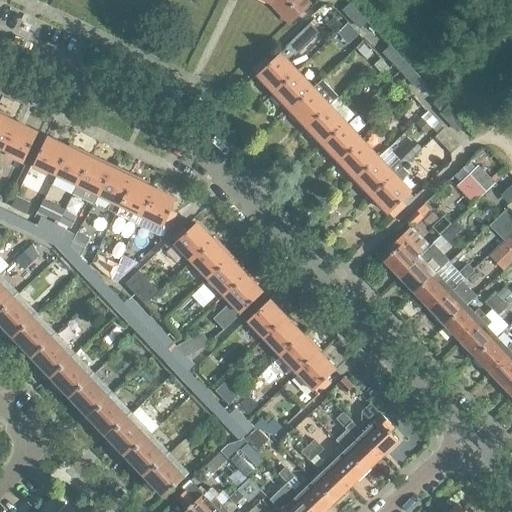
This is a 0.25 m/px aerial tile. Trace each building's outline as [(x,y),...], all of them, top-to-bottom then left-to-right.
[(271,0),(271,2),(290,22),(309,4),(305,0),(271,0)] [(350,4),(343,10),(352,19),(361,28),(367,22),(350,4)] [(286,49),(280,54),(287,62),(315,36),(306,27),(284,47),(286,49)] [(358,48),(357,49),(367,60),(372,55),(373,54),(363,43),(358,48)] [(390,46),(384,52),(401,70),(407,64),(390,46)] [(267,59),(254,71),(273,92),(295,71),(287,62),(280,54),(271,62),(267,59)] [(407,64),(401,70),(418,89),(425,83),(407,64)] [(274,93),(272,95),(288,111),(312,88),(295,71),(273,92),(274,93)] [(312,88),(288,111),(304,128),(328,106),(338,96),(322,78),(312,88)] [(328,106),(304,128),(322,147),(346,125),(328,106)] [(442,113),(440,114),(449,123),(456,116),(448,107),(442,113)] [(0,112),(0,148),(2,150),(15,123),(11,121),(8,120),(10,117),(0,112)] [(430,114),(424,119),(432,127),(437,122),(438,121),(430,113),(430,114)] [(456,116),(449,123),(457,133),(465,126),(456,116)] [(15,123),(2,150),(9,153),(8,154),(24,162),(38,134),(15,123)] [(346,125),(322,147),(338,164),(362,142),(346,125)] [(444,128),(435,137),(451,154),(460,145),(444,128)] [(34,166),(33,166),(48,173),(49,171),(55,175),(68,148),(65,147),(47,138),(47,139),(34,166)] [(362,142),(338,164),(354,182),(360,177),(379,159),(362,142)] [(68,148),(55,175),(77,185),(91,156),(69,145),(68,148)] [(360,177),(354,182),(365,192),(367,190),(373,197),(394,177),(395,176),(403,168),(405,166),(389,149),(379,159),(360,177)] [(77,185),(72,194),(95,205),(99,196),(113,166),(91,156),(77,185)] [(113,166),(99,196),(112,202),(108,210),(116,214),(121,206),(135,177),(113,166)] [(394,177),(373,197),(393,218),(406,205),(402,201),(411,193),(402,183),(410,175),(403,168),(395,176),(394,177)] [(478,168),(462,184),(478,201),(495,185),(478,168)] [(121,206),(116,214),(138,225),(142,216),(155,190),(150,188),(147,186),(149,183),(135,177),(121,206)] [(155,190),(142,216),(168,228),(176,213),(172,211),(177,200),(155,190)] [(44,199),(38,211),(59,221),(65,208),(44,199)] [(0,207),(0,218),(8,223),(13,214),(0,207)] [(417,211),(408,220),(414,226),(423,217),(417,211)] [(13,214),(8,223),(22,230),(27,220),(13,214)] [(40,218),(37,225),(40,227),(54,233),(57,226),(40,218)] [(27,220),(22,230),(36,236),(40,227),(37,225),(27,220)] [(184,228),(173,240),(191,260),(212,241),(196,224),(188,232),(184,228)] [(57,226),(54,233),(62,237),(65,231),(65,230),(57,226)] [(391,255),(385,261),(402,279),(412,269),(410,266),(424,253),(427,250),(431,246),(412,226),(405,233),(390,248),(393,251),(391,253),(390,254),(391,254),(391,255)] [(40,227),(36,236),(49,243),(54,233),(40,227)] [(54,233),(49,243),(54,245),(55,246),(61,252),(69,245),(71,247),(74,240),(76,236),(66,231),(65,231),(62,237),(54,233)] [(511,235),(499,248),(498,248),(511,262),(511,235)] [(412,269),(402,279),(415,293),(437,273),(450,261),(443,253),(440,250),(447,243),(441,236),(431,246),(427,250),(424,253),(410,266),(412,269)] [(212,241),(191,260),(208,278),(231,256),(215,239),(212,241)] [(74,240),(71,247),(79,256),(81,257),(86,246),(74,240)] [(69,245),(61,252),(71,263),(79,256),(71,247),(69,245)] [(97,254),(93,262),(99,268),(104,272),(113,279),(119,265),(97,254)] [(79,256),(71,263),(82,274),(90,267),(81,258),(81,257),(79,256)] [(119,265),(113,279),(119,283),(140,263),(124,256),(119,265)] [(231,256),(208,278),(225,296),(248,274),(239,265),(231,256)] [(468,264),(458,273),(465,280),(474,271),(468,264)] [(90,267),(82,274),(92,285),(100,278),(90,267)] [(139,271),(125,284),(145,305),(159,292),(139,271)] [(437,273),(415,293),(429,308),(440,298),(443,301),(458,286),(451,279),(447,283),(438,273),(437,273)] [(1,274),(0,275),(0,313),(20,294),(1,274)] [(231,303),(214,319),(224,330),(241,313),(262,293),(256,287),(258,285),(248,274),(225,296),(231,303)] [(100,278),(92,285),(103,296),(111,289),(100,278)] [(440,298),(429,308),(446,325),(468,305),(477,296),(463,282),(458,286),(443,301),(440,298)] [(111,289),(103,296),(113,307),(121,300),(111,289)] [(20,294),(0,313),(0,321),(9,331),(15,337),(39,315),(20,294)] [(495,294),(486,302),(492,309),(502,300),(495,294)] [(130,296),(123,302),(131,311),(136,316),(142,310),(130,296)] [(121,300),(113,307),(124,318),(131,311),(123,302),(121,300)] [(269,300),(248,320),(266,339),(290,317),(278,305),(276,306),(269,300)] [(502,300),(492,309),(498,315),(508,307),(502,300)] [(468,305),(446,325),(462,343),(473,333),(470,330),(486,315),(479,309),(475,313),(468,305)] [(142,310),(136,316),(142,322),(150,330),(156,324),(142,310)] [(131,311),(124,318),(134,329),(142,322),(136,316),(131,311)] [(39,315),(15,337),(28,351),(34,357),(58,335),(39,315)] [(473,333),(462,343),(476,357),(498,337),(488,326),(492,322),(486,315),(470,330),(473,333)] [(290,317),(266,339),(282,356),(306,334),(290,317)] [(142,322),(134,329),(137,332),(145,340),(152,333),(150,330),(142,322)] [(156,324),(150,330),(152,333),(159,340),(165,334),(156,324)] [(173,342),(167,348),(173,355),(180,361),(186,356),(209,344),(203,332),(176,345),(173,342)] [(152,333),(145,340),(155,351),(163,344),(159,340),(152,333)] [(165,334),(159,340),(163,344),(167,348),(173,342),(165,334)] [(306,334),(282,356),(298,372),(319,353),(321,351),(306,334)] [(58,335),(34,357),(47,372),(52,377),(76,355),(58,335)] [(498,337),(476,357),(490,372),(500,362),(503,365),(511,356),(511,343),(508,347),(498,337)] [(163,344),(155,351),(166,362),(173,355),(167,348),(163,344)] [(319,353),(298,372),(318,393),(326,386),(330,382),(327,378),(335,371),(319,353)] [(76,355),(52,377),(66,392),(71,397),(95,374),(76,355)] [(173,355),(166,362),(176,373),(184,366),(180,361),(173,355)] [(186,356),(180,361),(184,366),(188,370),(194,364),(186,356)] [(500,362),(490,372),(507,390),(511,384),(511,356),(503,365),(500,362)] [(184,366),(176,373),(187,384),(194,377),(188,370),(184,366)] [(95,374),(71,397),(84,411),(90,417),(114,395),(95,374)] [(194,377),(187,384),(197,395),(205,388),(194,377)] [(345,378),(338,385),(346,394),(353,387),(345,378)] [(226,384),(218,392),(231,405),(239,397),(226,384)] [(205,388),(197,395),(207,406),(215,399),(205,388)] [(114,395),(90,417),(103,431),(109,437),(133,415),(114,395)] [(215,399),(207,406),(218,417),(225,410),(215,399)] [(358,428),(357,429),(372,445),(370,447),(380,458),(383,455),(398,441),(392,434),(393,433),(390,431),(394,427),(380,413),(371,404),(362,412),(362,422),(364,425),(359,430),(358,428)] [(133,415),(109,437),(122,451),(128,457),(152,434),(160,427),(141,407),(133,415)] [(225,410),(218,417),(228,428),(236,421),(231,415),(225,410)] [(237,410),(231,415),(236,421),(241,426),(247,420),(239,412),(237,410)] [(348,430),(336,441),(345,451),(365,472),(366,471),(380,458),(370,447),(372,445),(357,429),(358,428),(343,414),(337,419),(348,430)] [(247,420),(241,426),(248,433),(250,430),(254,427),(247,420)] [(236,421),(228,428),(240,440),(248,433),(241,426),(236,421)] [(256,430),(246,440),(249,443),(257,452),(268,442),(256,430)] [(152,434),(128,457),(141,471),(147,477),(171,454),(152,434)] [(229,445),(222,451),(231,460),(249,443),(246,440),(244,438),(242,440),(229,445)] [(316,439),(310,445),(319,455),(325,449),(316,439)] [(310,445),(303,452),(312,461),(319,455),(310,445)] [(331,456),(324,463),(338,478),(341,475),(351,486),(365,472),(345,451),(338,458),(335,461),(331,456)] [(220,453),(207,466),(214,474),(228,461),(220,453)] [(171,454),(147,477),(165,497),(166,497),(190,474),(179,463),(171,454)] [(323,473),(313,481),(333,502),(350,486),(351,486),(341,475),(338,478),(324,463),(318,468),(323,473)] [(286,468),(280,473),(289,483),(295,477),(286,468)] [(251,479),(230,498),(236,505),(245,497),(250,503),(258,495),(262,491),(251,479)] [(296,490),(295,491),(309,506),(306,508),(309,511),(323,511),(333,502),(313,481),(307,488),(302,484),(296,490)] [(186,490),(177,499),(187,510),(185,511),(213,511),(220,506),(226,500),(220,494),(219,494),(212,487),(208,490),(203,495),(193,483),(186,490)] [(289,483),(271,500),(281,511),(309,511),(306,508),(309,506),(295,491),(296,490),(289,483)]
